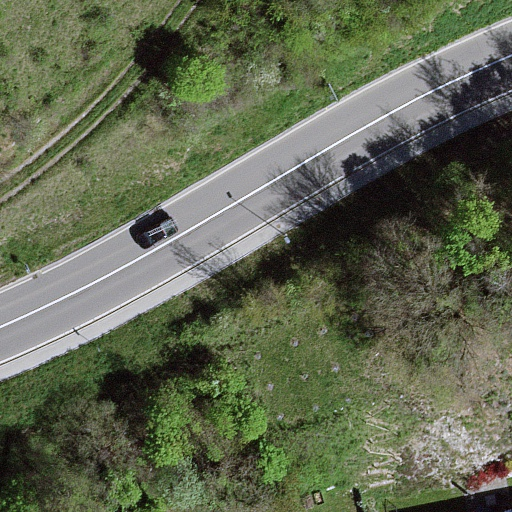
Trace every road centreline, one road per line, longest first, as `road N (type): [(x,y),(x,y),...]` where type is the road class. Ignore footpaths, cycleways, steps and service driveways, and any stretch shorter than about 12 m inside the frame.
road 1 (tertiary): [(511,55),(397,110),(110,280),(0,332)]
road 2 (track): [(0,192),(115,98),(192,0)]
